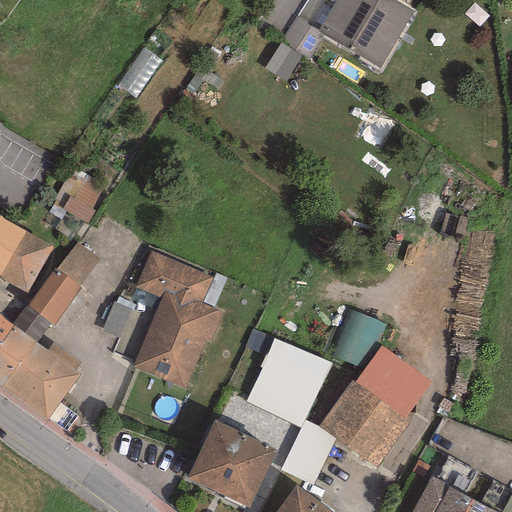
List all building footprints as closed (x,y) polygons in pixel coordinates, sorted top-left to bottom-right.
[(412,11),(393,0),(336,0),(318,30),(296,17),(280,43),(307,59),(321,36),(377,69),(412,11)] [(367,108),(352,135),(379,149),(394,122),(367,108)] [(71,178),(60,211),(89,220),(99,186),(71,178)] [(0,278),(27,294),(53,248),(0,217),(0,278)] [(100,258),(76,240),(12,326),(36,344),(50,325),(52,328),(81,289),(78,288),(100,258)] [(213,277),(150,250),(134,287),(162,299),(133,367),(184,389),(205,340),(210,342),(223,312),(202,303),(213,277)] [(116,297),(101,332),(118,339),(133,305),(116,297)] [(362,370),(381,326),(345,310),(326,354),(362,370)] [(0,386),(46,420),(78,377),(74,374),(82,364),(53,342),(46,351),(36,344),(12,326),(0,317),(0,386)] [(244,402),(300,428),(329,364),(253,330),(245,347),(265,356),(244,402)] [(430,382),(381,346),(354,383),(351,381),(317,428),(335,441),(375,470),(408,425),(402,421),(430,382)] [(335,441),(317,428),(304,421),(300,428),(280,471),(312,486),(335,441)] [(275,451),(214,423),(188,480),(248,508),(275,451)] [(491,511),(430,479),(412,511),(491,511)] [(327,511),(296,488),(278,511),(327,511)]
